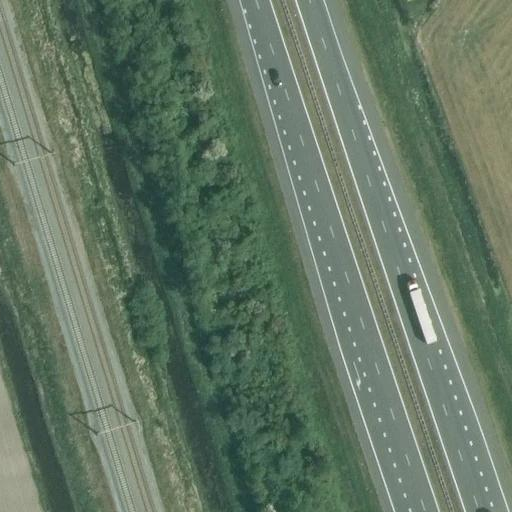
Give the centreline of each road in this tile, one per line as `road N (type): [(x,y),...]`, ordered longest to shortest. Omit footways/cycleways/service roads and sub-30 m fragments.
road 1 (motorway): [(479,511),(308,0)]
road 2 (motorway): [(256,0),(427,511)]
